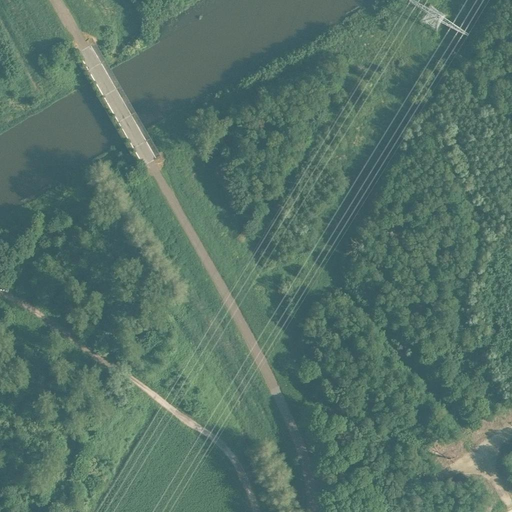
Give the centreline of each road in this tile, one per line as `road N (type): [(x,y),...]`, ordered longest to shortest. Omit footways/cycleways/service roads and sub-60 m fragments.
road 1 (unclassified): [(306,511),(309,486),(279,402),(54,0)]
road 2 (track): [(256,511),(227,447),(0,291)]
